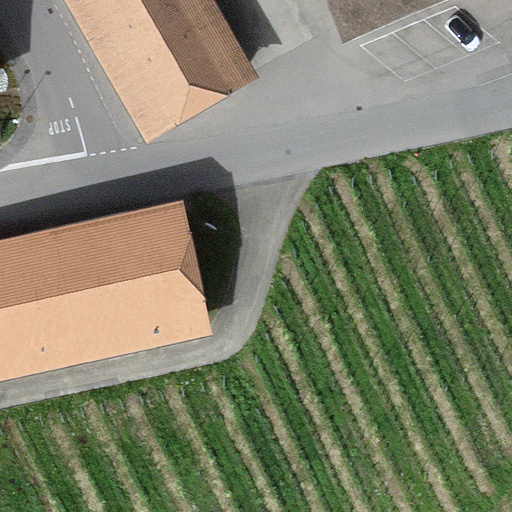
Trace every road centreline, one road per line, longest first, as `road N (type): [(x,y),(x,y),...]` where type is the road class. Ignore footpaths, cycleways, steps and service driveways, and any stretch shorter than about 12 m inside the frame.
road 1 (residential): [(85,183),(511,99)]
road 2 (unclassified): [(14,0),(42,31),(85,183)]
